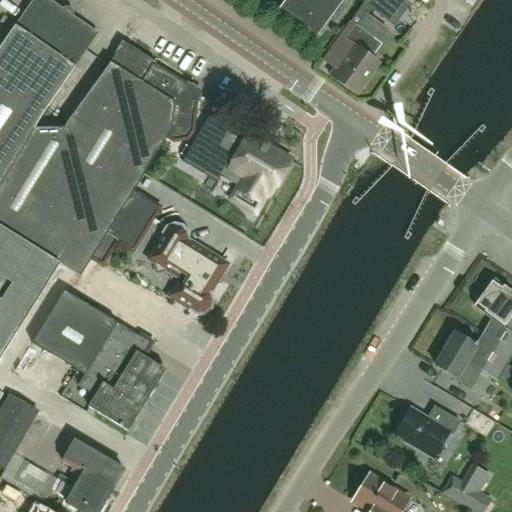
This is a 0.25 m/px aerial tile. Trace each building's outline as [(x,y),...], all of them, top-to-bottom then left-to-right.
[(45,111),(43,110),(56,92),(55,91),(95,34),(46,0),(35,0),(0,51),(0,186),(35,129),(45,111)] [(286,0),(277,13),(316,40),(330,20),(335,23),(351,1),(349,0),(286,0)] [(366,0),(364,3),(379,15),(391,0),(366,0)] [(459,0),(471,8),(476,0),(459,0)] [(382,35),(387,24),(361,13),(356,24),(382,35)] [(356,95),(378,64),(367,57),(376,43),(355,29),(345,43),(350,46),(348,50),(338,44),(326,62),(335,69),(330,76),(356,95)] [(35,129),(0,186),(0,228),(80,278),(107,235),(133,251),(159,209),(158,209),(145,228),(121,213),(133,193),(166,140),(173,144),(187,141),(193,134),(198,95),(158,70),(121,47),(110,64),(63,129),(35,129)] [(264,142),(251,134),(231,166),(213,155),(209,162),(204,160),(199,168),(218,180),(222,174),(239,185),(232,197),(256,211),(268,191),(271,193),(292,159),(273,148),(275,144),(266,139),(264,142)] [(152,254),(155,265),(157,275),(167,273),(179,281),(168,298),(188,311),(187,313),(195,318),(204,317),(211,311),(214,302),(210,294),(227,266),(190,243),(189,234),(183,227),(174,224),(166,228),(161,236),(162,237),(152,254)] [(492,320),(484,334),(511,351),(511,294),(494,281),(475,308),(492,320)] [(140,340),(140,339),(63,294),(31,345),(83,377),(77,387),(94,397),(87,408),(127,433),(142,410),(141,409),(164,372),(145,360),(141,357),(143,354),(143,350),(143,342),(140,340)] [(511,356),(511,351),(484,334),(475,345),(454,333),(452,336),(450,334),(443,346),(445,348),(434,366),(459,380),(468,365),(496,382),(511,356)] [(41,414),(9,396),(0,412),(0,466),(8,471),(41,414)] [(409,412),(406,411),(399,422),(402,424),(395,436),(434,460),(449,434),(452,436),(459,423),(441,413),(434,425),(410,410),(409,412)] [(74,477),(80,480),(65,505),(77,511),(99,511),(112,491),(109,489),(112,484),(113,485),(122,473),(123,473),(123,472),(74,443),(62,463),(72,469),(70,473),(75,476),(74,477)] [(462,486),(452,480),(444,494),(474,511),(483,511),(490,502),(476,494),(487,476),(473,468),(462,486)] [(370,477),(354,504),(367,511),(400,511),(408,499),(370,477)]
